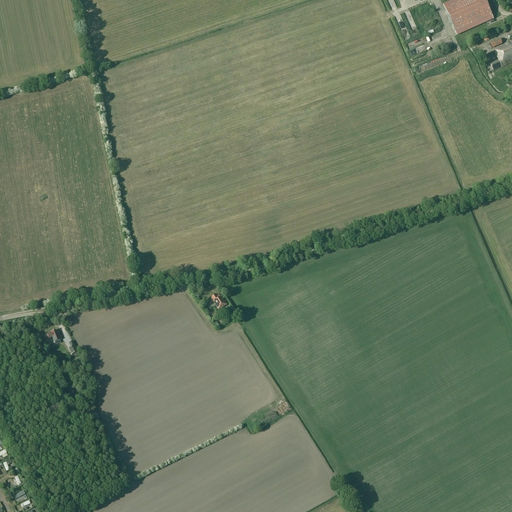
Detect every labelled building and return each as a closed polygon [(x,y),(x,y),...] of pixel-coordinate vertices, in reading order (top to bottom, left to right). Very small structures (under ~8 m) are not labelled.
[(493,18),(484,0),(455,0),(443,5),(456,35),(493,18)] [(491,48),(501,43),(500,39),(489,44),(491,48)] [(493,71),(511,61),(511,41),(494,50),(498,60),(490,64),(493,71)] [(218,297),(216,295),(211,298),(212,299),(210,300),(212,303),(214,302),(218,309),(226,304),(222,297),(221,298),(220,296),(218,297)] [(58,332),(56,333),(55,330),(50,332),(50,333),(46,334),(48,339),(52,337),(54,343),(61,340),(58,332)] [(70,347),(68,348),(68,349),(71,355),(77,352),(74,345),(73,346),(70,347)] [(29,501),(21,505),(23,509),(31,506),(29,501)]
